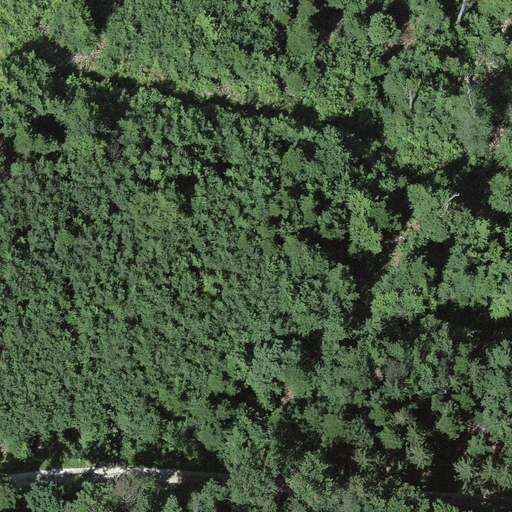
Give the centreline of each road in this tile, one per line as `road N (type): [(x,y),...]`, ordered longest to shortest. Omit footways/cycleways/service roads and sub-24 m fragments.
road 1 (track): [(0,481),(120,474),(511,504)]
road 2 (track): [(0,67),(356,129)]
